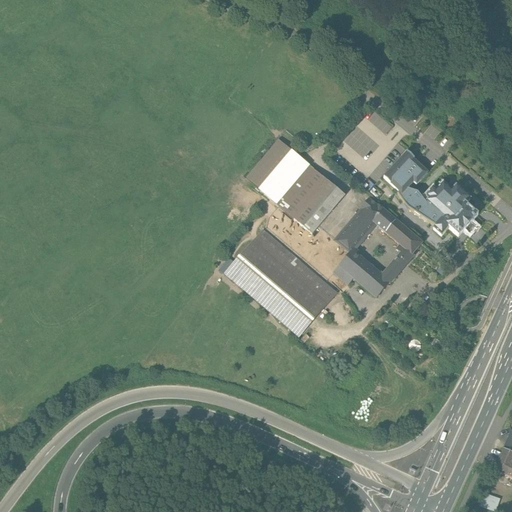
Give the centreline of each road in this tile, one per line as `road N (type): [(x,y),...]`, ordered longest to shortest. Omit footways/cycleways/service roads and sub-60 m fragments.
road 1 (motorway): [(349,454),(224,400),(159,392),(109,406),(72,429),(2,511)]
road 2 (motorway): [(61,511),(86,448),(116,425),(158,413),(239,426),(344,473)]
road 3 (track): [(212,0),(303,43),(397,118)]
road 4 (primary): [(445,508),(511,360)]
road 5 (primary): [(511,295),(459,411)]
road 6 (motorway): [(459,411),(398,452),(349,454)]
